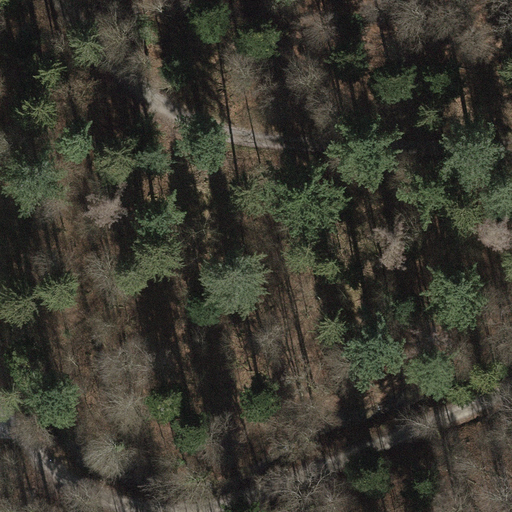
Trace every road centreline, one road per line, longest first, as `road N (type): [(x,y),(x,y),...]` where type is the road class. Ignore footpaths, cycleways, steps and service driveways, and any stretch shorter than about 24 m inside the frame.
road 1 (track): [(0,413),(49,466),(96,491),(140,508),(185,509),(288,482),(511,381)]
road 2 (track): [(511,148),(412,148),(180,116),(126,79),(57,0)]
